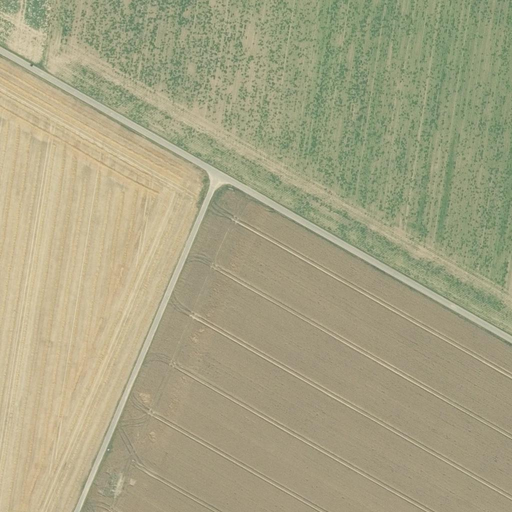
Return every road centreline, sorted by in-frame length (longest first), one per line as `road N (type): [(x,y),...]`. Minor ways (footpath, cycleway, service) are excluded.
road 1 (track): [(511,338),(0,44)]
road 2 (track): [(223,170),(80,511)]
